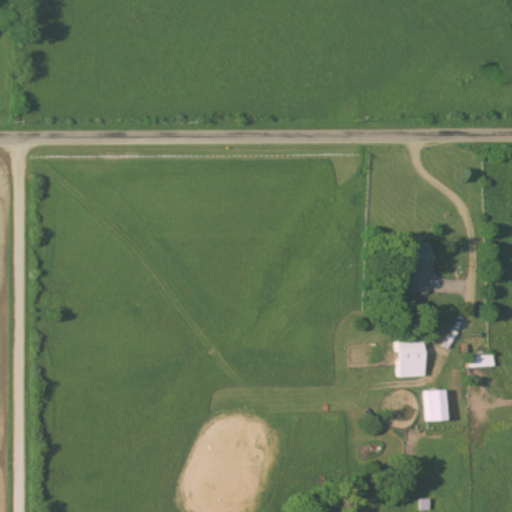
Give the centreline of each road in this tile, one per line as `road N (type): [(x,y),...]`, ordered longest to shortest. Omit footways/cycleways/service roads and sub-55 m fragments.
road 1 (residential): [(0,139),(511,137)]
road 2 (residential): [(14,511),(15,140)]
